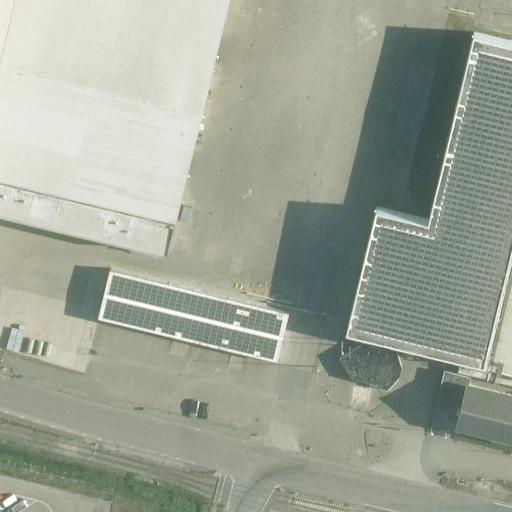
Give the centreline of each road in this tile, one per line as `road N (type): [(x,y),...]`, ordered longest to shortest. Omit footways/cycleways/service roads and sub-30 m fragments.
road 1 (unknown): [(369,0),(374,28),(344,176),(255,466)]
road 2 (unclassified): [(255,466),(0,396)]
road 3 (unclassified): [(433,511),(255,466)]
